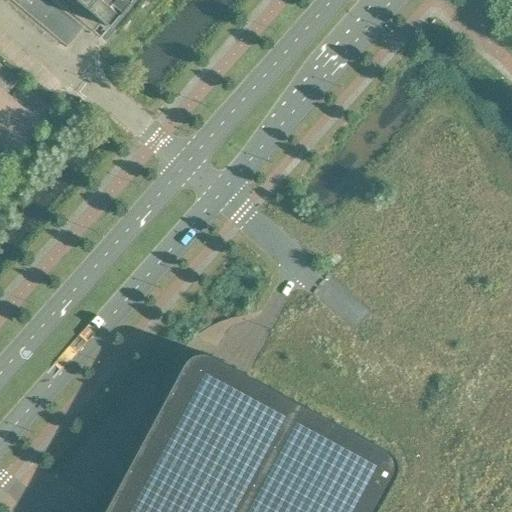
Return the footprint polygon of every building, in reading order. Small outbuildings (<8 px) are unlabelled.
[(77,0),(109,27),(111,28),(134,0),(77,0)] [(355,242),(387,272),(447,207),(415,178),(355,242)] [(454,312),(440,292),(424,304),(438,324),(454,312)] [(442,325),(451,333),(467,316),(459,308),(442,325)] [(242,372),(211,355),(206,354),(201,353),(196,354),(191,356),(188,359),(185,363),(104,511),(376,511),(395,477),(397,473),(398,468),(397,463),(395,459),(392,455),(389,451),(242,372)]
